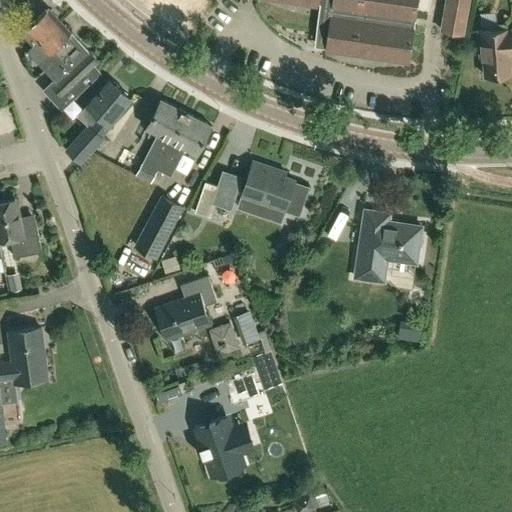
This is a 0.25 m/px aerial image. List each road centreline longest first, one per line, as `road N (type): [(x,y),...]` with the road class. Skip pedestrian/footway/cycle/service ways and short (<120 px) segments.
road 1 (residential): [(175,511),(45,149)]
road 2 (residential): [(205,81),(231,36),(250,33),(346,79),(430,88)]
road 3 (secondary): [(427,151),(323,133),(205,81)]
road 4 (secondary): [(205,81),(91,0)]
road 5 (residential): [(45,149),(0,26)]
